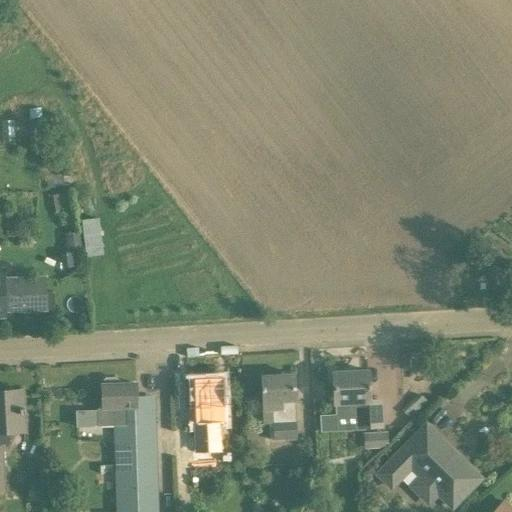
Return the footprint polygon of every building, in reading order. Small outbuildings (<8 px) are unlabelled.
[(97,219),(80,221),(81,234),(99,231),(97,219)] [(5,313),(45,311),(55,311),(54,293),(45,293),(44,278),(4,279),(4,272),(0,272),(0,318),(5,318),(5,313)] [(381,398),(369,398),(368,370),(332,372),(335,431),(365,431),(365,428),(383,427),(381,398)] [(261,375),(263,412),(263,424),(268,423),(269,440),(296,439),(295,401),(294,373),(261,375)] [(193,378),(195,409),(196,453),(222,452),(220,424),(224,424),(223,408),(222,376),(193,378)] [(158,511),(154,395),(136,396),(135,383),(101,384),(102,406),(99,406),(96,410),(75,411),(76,427),(93,427),(96,423),(100,427),(112,427),(114,511),(158,511)] [(0,392),(0,493),(5,493),(3,446),(9,446),(8,432),(24,432),(22,391),(0,392)] [(413,469),(419,475),(407,486),(428,506),(439,495),(452,508),(481,478),(426,424),(397,454),(375,475),(392,491),(413,469)] [(388,448),(387,432),(362,433),(363,450),(388,448)] [(511,511),(511,507),(505,500),(493,511),(511,511)]
